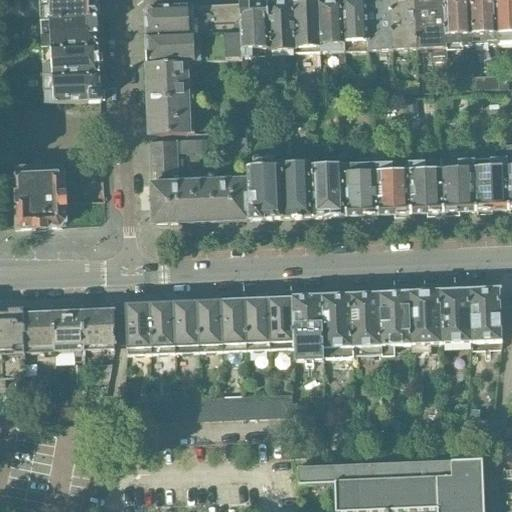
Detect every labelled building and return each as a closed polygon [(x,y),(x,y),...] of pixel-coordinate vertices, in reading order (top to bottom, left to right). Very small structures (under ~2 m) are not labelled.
[(96,3),(96,0),(36,0),(37,11),(42,11),(42,22),(42,23),(97,20),(96,3)] [(413,0),(402,0),(390,1),(391,53),(416,52),(418,52),(416,0),(414,0),(413,0)] [(417,0),(416,0),(418,52),(421,52),(421,55),(431,54),(432,64),(446,64),(445,51),(443,0),(417,0)] [(443,0),(445,51),(472,50),(472,46),(470,1),(469,0),(443,0)] [(495,0),(469,0),(470,1),(472,46),(489,45),(489,49),(498,48),(498,45),(496,1),(495,0)] [(511,0),(495,0),(496,1),(498,45),(511,44),(511,0)] [(390,1),(366,2),(368,54),(391,53),(390,1)] [(366,2),(342,3),(344,55),(368,54),(366,2)] [(342,3),(318,4),(320,55),(344,55),(342,3)] [(294,5),(295,53),(296,56),(320,55),(318,4),(294,5)] [(268,6),(269,53),(270,85),(285,85),(284,53),(295,53),(294,5),(268,6)] [(240,6),(240,7),(240,10),(241,35),(242,61),(249,61),(249,54),(269,53),(268,6),(250,7),(250,6),(240,6)] [(148,11),(144,15),(145,39),(194,37),(241,35),(240,10),(240,7),(148,11)] [(98,48),(97,20),(42,23),(43,50),(52,50),(98,48)] [(13,26),(0,26),(0,49),(13,49),(13,26)] [(194,37),(145,39),(146,67),(187,66),(205,65),(205,62),(242,61),(241,35),(194,37)] [(99,77),(98,48),(52,50),(43,50),(44,79),(99,77)] [(229,77),(236,76),(236,64),(228,64),(229,77)] [(190,137),(188,67),(187,66),(146,67),(149,139),(190,137)] [(236,76),(229,77),(229,87),(237,87),(236,76)] [(101,105),(99,77),(44,79),(44,95),(45,107),(100,105),(101,105)] [(499,83),(474,85),(474,94),(500,93),(499,83)] [(387,85),(371,85),(372,98),(387,98),(387,85)] [(394,97),(420,96),(420,85),(394,85),(394,97)] [(229,99),(237,99),(237,87),(229,87),(229,99)] [(434,87),(424,87),(424,95),(434,95),(434,87)] [(237,99),(229,99),(230,111),(238,111),(237,99)] [(449,110),(449,99),(439,100),(439,111),(449,110)] [(407,101),(407,112),(439,111),(439,100),(407,101)] [(230,123),(238,123),(238,111),(230,111),(230,123)] [(238,123),(230,123),(231,135),(239,135),(238,123)] [(233,142),(234,154),(248,154),(247,141),(233,142)] [(211,143),(212,155),(219,155),(219,142),(211,143)] [(150,145),(151,159),(176,158),(176,144),(150,145)] [(190,156),(189,144),(181,144),(181,157),(190,156)] [(151,159),(151,174),(177,173),(176,158),(151,159)] [(280,167),(279,161),(260,162),(260,171),(246,172),(246,183),(248,223),(282,222),(280,167)] [(474,162),(476,215),(477,215),(477,214),(508,213),(506,161),(491,161),(474,162)] [(476,215),(474,162),(441,164),(443,215),(475,214),(475,215),(476,215)] [(409,165),(410,217),(411,217),(443,215),(441,164),(409,165)] [(376,166),(378,218),(410,217),(409,165),(376,166)] [(310,169),(309,166),(280,167),(282,222),(312,221),(310,169)] [(359,167),(343,167),(345,220),(378,218),(376,166),(359,167)] [(312,221),(326,220),(345,220),(343,167),(323,168),(310,169),(312,221)] [(66,213),(65,206),(65,201),(63,179),(63,174),(59,169),(31,170),(31,172),(14,173),(15,199),(14,199),(15,212),(16,212),(16,224),(16,233),(15,233),(15,235),(35,235),(48,235),(48,234),(63,234),(63,232),(64,230),(66,229),(65,213),(66,213)] [(177,186),(177,173),(151,174),(152,187),(177,186)] [(246,183),(177,186),(179,226),(248,223),(246,183)] [(151,187),(153,223),(153,227),(179,226),(177,186),(152,187),(151,187)] [(499,293),(492,293),(469,294),(470,346),(501,345),(499,293)] [(469,294),(439,295),(441,347),(470,346),(469,294)] [(439,295),(408,296),(410,348),(441,347),(439,295)] [(408,296),(379,298),(381,350),(381,360),(394,360),(394,349),(410,348),(408,296)] [(379,298),(350,299),(352,351),(352,362),(353,362),(353,360),(381,359),(381,360),(381,350),(379,298)] [(350,299),(320,300),(323,365),(323,363),(352,362),(352,351),(350,299)] [(320,300),(291,301),(294,352),(294,353),(296,353),(296,366),(323,365),(320,300)] [(291,301),(269,302),(271,353),(294,352),(291,301)] [(269,302),(245,303),(247,354),(271,353),(269,302)] [(240,303),(221,304),(223,355),(227,355),(227,361),(230,364),(232,366),(238,366),(240,364),(242,361),(242,354),(247,354),(245,303),(240,303)] [(221,304),(197,305),(199,356),(223,355),(221,304)] [(197,305),(173,306),(175,357),(199,356),(197,305)] [(173,306),(149,307),(151,358),(175,357),(173,306)] [(149,307),(144,307),(125,308),(127,359),(151,358),(149,307)] [(112,308),(82,310),(84,355),(114,353),(113,314),(112,308)] [(82,310),(52,311),(54,356),(84,355),(82,310)] [(52,311),(22,313),(24,358),(54,356),(52,311)] [(0,390),(3,390),(14,390),(14,380),(25,380),(24,358),(22,313),(20,313),(0,313),(0,390)] [(112,367),(100,367),(101,383),(109,383),(112,367)] [(74,385),(85,384),(84,368),(73,369),(74,385)] [(267,399),(268,422),(291,421),(292,398),(267,399)] [(243,400),(244,423),(268,422),(267,399),(243,400)] [(195,401),(196,425),(220,424),(219,400),(195,401)] [(219,400),(220,424),(244,423),(243,400),(219,400)] [(196,425),(195,401),(172,402),(173,426),(196,425)] [(148,403),(149,427),(173,426),(172,402),(148,403)] [(149,427),(148,403),(124,404),(125,427),(149,427)] [(74,410),(62,410),(63,422),(75,422),(74,410)] [(511,473),(511,462),(503,464),(503,474),(511,473)] [(436,511),(484,511),(482,464),(435,466),(436,511)] [(436,511),(435,466),(385,468),(386,511),(436,511)] [(386,511),(385,468),(298,471),(299,487),(334,486),(334,511),(386,511)] [(511,473),(503,474),(504,482),(511,481),(511,473)]
